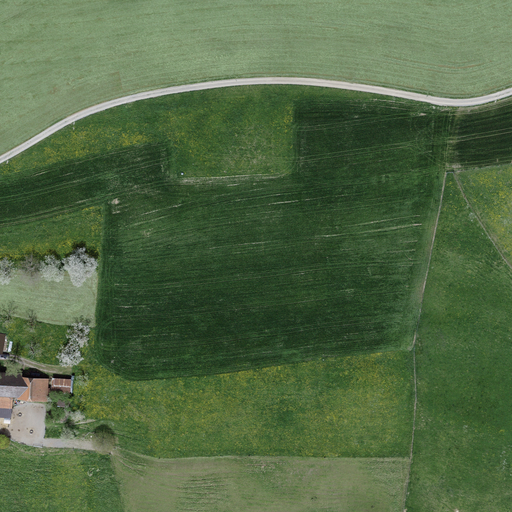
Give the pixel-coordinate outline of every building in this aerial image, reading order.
[(0,390),(0,391),(19,393),(19,392),(20,380),(21,378),(1,376),(0,390)] [(72,390),(72,377),(53,376),(52,389),(72,390)] [(38,379),(38,382),(20,380),(19,392),(35,393),(34,397),(46,398),(47,380),(38,379)] [(4,395),(2,402),(12,404),(13,396),(4,395)] [(18,397),(17,404),(29,406),(30,398),(18,397)]
